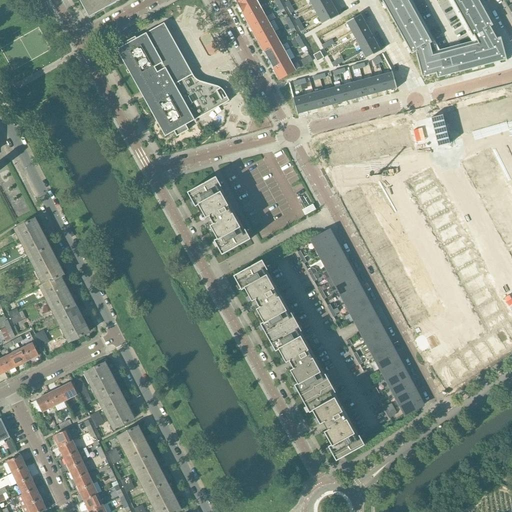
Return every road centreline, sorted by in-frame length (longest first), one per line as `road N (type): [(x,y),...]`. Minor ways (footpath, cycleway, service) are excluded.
road 1 (residential): [(324,488),(151,171)]
road 2 (residential): [(290,133),(447,417)]
road 3 (tertiary): [(0,113),(114,336)]
road 4 (residential): [(290,133),(308,136),(511,81)]
road 5 (tertiary): [(114,336),(206,511)]
road 6 (residential): [(216,0),(290,133)]
road 7 (residential): [(151,171),(80,42)]
road 8 (residential): [(151,171),(290,133)]
road 9 (residential): [(11,389),(68,511)]
road 10 (tertiary): [(350,495),(447,417)]
